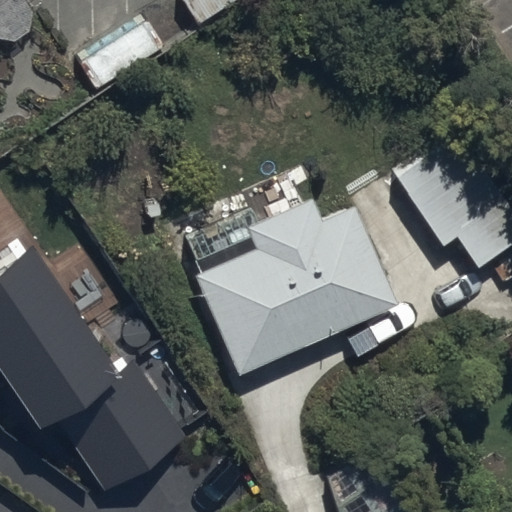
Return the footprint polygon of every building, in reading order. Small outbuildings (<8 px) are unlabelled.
[(511,244),(511,201),(459,128),(404,167),(390,177),(441,248),(455,238),(477,269),(511,244)] [(194,274),(236,373),(397,304),(355,206),(322,220),(312,196),(244,225),(254,249),(194,274)] [(0,379),(34,428),(53,416),(103,487),(180,432),(125,354),(108,366),(17,237),(0,248),(0,379)] [(0,470),(14,461),(0,441),(0,470)] [(415,511),(387,445),(325,469),(336,511),(415,511)]
